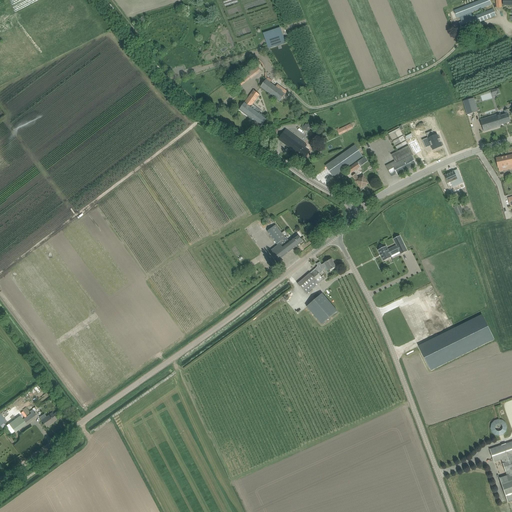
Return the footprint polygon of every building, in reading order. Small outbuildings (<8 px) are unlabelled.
[(481,0),(454,11),(457,18),(491,5),(489,0),(481,0)] [(493,9),(459,23),(461,30),(496,16),(493,9)] [(281,28),(270,32),(273,40),(284,36),(281,28)] [(237,89),(251,79),(247,72),(233,83),(237,89)] [(276,87),(266,79),(260,87),(280,102),(286,94),(277,87),(279,85),(278,84),(276,87)] [(254,90),(243,106),(240,110),(261,126),(264,122),(267,118),(251,107),(260,95),(254,90)] [(463,101),(467,115),(478,112),(474,98),(463,101)] [(484,132),(501,127),(500,125),(511,122),(508,115),(510,114),(508,109),(504,111),(506,115),(501,116),(500,114),(480,120),(484,132)] [(300,128),(306,131),(308,133),(312,128),(306,124),(304,126),(302,125),(300,128)] [(336,129),(339,136),(353,129),(351,124),(339,129),(338,128),(336,129)] [(286,130),(282,135),(279,139),(305,159),(310,152),(305,148),(307,146),(286,130)] [(428,138),(422,140),(425,148),(431,146),(433,150),(438,148),(441,147),(442,146),(440,142),(441,142),(440,139),(439,139),(438,135),(429,139),(428,138)] [(363,156),(355,146),(326,166),(333,177),(363,156)] [(409,146),(398,151),(400,154),(393,157),(395,161),(396,164),(411,155),(412,156),(414,155),(409,146)] [(417,166),(412,156),(411,155),(396,164),(395,161),(393,157),(400,154),(398,151),(391,155),(395,161),(386,166),(391,177),(396,174),(397,174),(398,176),(417,166)] [(496,158),(497,163),(498,168),(511,165),(511,160),(511,155),(496,158)] [(351,174),(361,167),(357,163),(348,170),(351,174)] [(460,177),(459,175),(457,170),(454,172),(454,171),(445,175),(447,180),(448,182),(450,182),(453,189),(457,188),(454,180),(460,177)] [(359,179),(356,174),(352,177),(361,189),(368,183),(366,179),(363,176),(359,179)] [(454,208),(458,217),(464,214),(460,205),(454,208)] [(303,241),(300,238),(298,235),(290,241),(286,237),(286,238),(276,225),(275,226),(267,231),(267,232),(278,246),(269,253),(273,258),(276,262),(303,241)] [(390,253),(398,249),(401,255),(407,252),(400,236),(394,239),(397,246),(388,250),(386,246),(384,247),(384,246),(380,248),(380,249),(378,250),(384,261),(392,257),(390,253)] [(311,274),(310,273),(298,284),(307,294),(324,280),(319,275),(323,272),(322,270),(327,267),(328,271),(331,269),(336,267),(332,259),(325,263),(322,265),(320,262),(317,264),(318,266),(316,268),(315,269),(316,270),(311,274)] [(323,294),(307,307),(322,324),(337,311),(323,294)] [(482,315),(459,326),(419,346),(431,370),(494,339),(482,315)] [(30,412),(31,413),(23,419),(20,416),(9,424),(15,433),(38,416),(32,410),(30,412)] [(52,413),(46,417),(44,414),(39,417),(42,420),(44,423),(46,427),(57,420),(54,416),(52,413)] [(489,423),(494,437),(507,432),(502,418),(489,423)] [(490,449),(494,462),(495,462),(494,462),(502,460),(503,463),(506,472),(507,476),(500,478),(508,503),(508,502),(511,501),(511,441),(506,444),(502,445),(490,449)]
